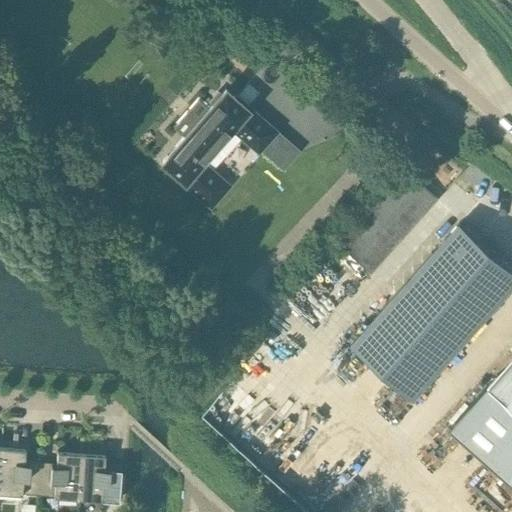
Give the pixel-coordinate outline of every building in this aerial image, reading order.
[(183,137),(162,160),(185,180),(210,202),(223,187),(215,180),(217,178),(201,163),(232,128),(234,130),(257,149),(258,148),(273,130),(248,109),(242,103),(225,88),(222,93),(211,105),(209,107),(183,137)] [(274,130),(258,148),(280,168),(297,149),(274,130)] [(371,272),(439,197),(404,166),(336,241),(371,272)] [(414,394),(511,283),(511,267),(460,222),(354,341),(414,394)] [(511,354),(488,382),(445,423),(504,476),(511,482),(511,354)] [(0,490),(37,493),(39,462),(23,461),(24,448),(0,446),(0,452),(0,490)] [(77,496),(80,452),(56,450),(55,463),(39,462),(37,493),(77,496)] [(80,452),(77,496),(118,499),(120,467),(118,466),(118,468),(103,467),(104,454),(80,452)]
